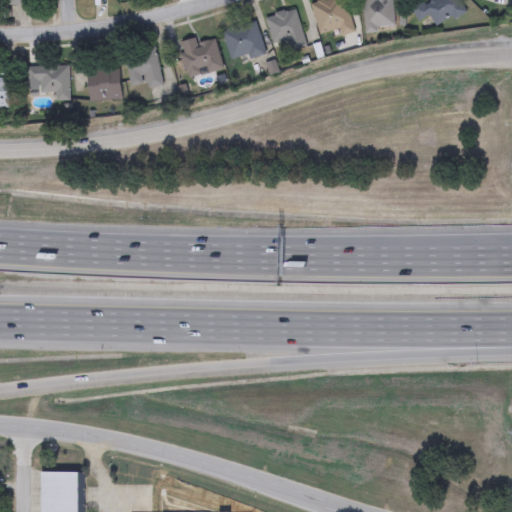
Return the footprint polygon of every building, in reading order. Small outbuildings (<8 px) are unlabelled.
[(349,0),(353,35),(320,39),(315,1),(323,0),(349,0)] [(363,0),(393,0),(395,31),(365,32),(363,0)] [(412,13),(429,0),(458,0),(465,8),(428,35),(412,13)] [(265,18),(296,10),(306,47),(291,51),(289,40),(272,44),(265,18)] [(265,53),(232,63),(222,32),(255,22),(265,53)] [(187,79),(178,44),(196,39),(197,44),(215,39),(222,70),(187,79)] [(157,49),(162,86),(148,89),(147,85),(130,87),(125,53),(157,49)] [(56,102),(55,92),(40,93),(39,82),(28,83),(27,67),(69,66),(70,101),(56,102)] [(121,99),(89,102),(87,70),(119,68),(121,99)] [(40,511),(41,473),(78,474),(78,511),(40,511)]
